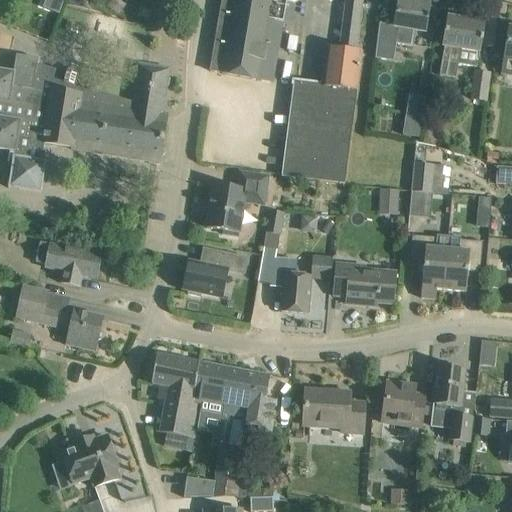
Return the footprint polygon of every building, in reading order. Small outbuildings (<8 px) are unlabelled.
[(222,0),(210,72),(270,83),(284,0),(222,0)] [(356,51),(362,0),(346,0),(339,49),(356,51)] [(379,25),(375,60),(393,62),(396,45),(411,47),(414,31),(424,33),(426,21),(428,21),(429,17),(427,17),(429,5),(428,5),(427,5),(425,5),(425,3),(423,1),(419,0),(413,0),(413,1),(412,3),(404,2),(404,1),(399,0),(398,0),(394,28),(379,25)] [(483,25),(448,19),(443,47),(444,47),(439,77),(455,79),(458,65),(476,68),(480,43),(482,43),(482,39),(481,39),(483,25)] [(511,76),(511,29),(509,29),(502,74),(511,76)] [(356,51),(339,49),(327,48),(323,85),(294,82),(281,177),(346,185),(362,52),(356,51)] [(0,151),(14,154),(8,189),(11,189),(11,190),(40,195),(45,161),(47,147),(73,150),(157,163),(159,164),(161,156),(167,116),(161,115),(168,71),(148,68),(140,66),(134,104),(73,85),(38,75),(38,73),(35,72),(16,70),(15,72),(14,72),(0,70),(0,151)] [(487,103),(491,75),(475,73),(470,100),(487,103)] [(406,112),(403,136),(419,138),(422,116),(422,115),(406,112)] [(415,165),(412,193),(422,194),(432,195),(435,167),(415,165)] [(511,186),(511,169),(497,168),(496,185),(511,186)] [(268,178),(259,176),(239,173),(237,189),(213,186),(207,229),(222,232),(222,236),(238,238),(244,203),(264,206),(268,178)] [(400,192),(380,191),(379,216),(398,216),(400,192)] [(412,193),(410,209),(420,210),(422,194),(412,193)] [(478,199),(478,210),(489,211),(490,200),(478,199)] [(270,212),(267,234),(280,236),(284,214),(270,212)] [(305,216),(303,228),(320,232),(323,220),(305,216)] [(81,223),(79,231),(95,234),(97,226),(81,223)] [(437,239),(412,236),(409,267),(423,268),(422,289),(444,291),(448,237),(438,236),(437,239)] [(482,243),(459,241),(459,238),(448,237),(444,291),(466,293),(467,272),(480,273),(482,253),(482,243)] [(51,247),(47,246),(41,244),(37,263),(47,266),(46,269),(63,272),(61,284),(78,288),(81,276),(97,279),(102,257),(51,246),(51,247)] [(187,272),(183,290),(189,292),(188,295),(200,298),(201,294),(222,299),(228,272),(233,273),(236,257),(204,250),(200,265),(192,263),(190,273),(187,272)] [(308,315),(309,295),(311,278),(295,277),(296,262),(272,260),(269,288),(283,289),(281,313),(308,315)] [(393,305),(395,286),(396,274),(365,271),(365,268),(336,265),(333,297),(346,298),(346,305),(376,308),(377,304),(393,305)] [(103,319),(75,313),(74,316),(45,309),(49,293),(24,287),(17,316),(41,322),(40,325),(56,328),(57,326),(70,329),(66,346),(95,353),(103,319)] [(192,404),(199,365),(199,364),(157,356),(152,385),(160,387),(158,400),(165,401),(160,433),(175,436),(173,451),(192,454),(193,452),(200,412),(202,406),(192,404)] [(223,387),(226,370),(199,365),(192,404),(202,406),(200,412),(223,416),(228,388),(223,387)] [(464,370),(438,367),(433,405),(431,427),(451,430),(449,441),(469,444),(472,418),(459,416),(464,370)] [(269,378),(226,370),(223,387),(228,388),(223,416),(228,417),(223,449),(240,451),(244,431),(268,435),(274,403),(264,401),(269,378)] [(422,430),(423,417),(426,397),(414,395),(415,386),(387,383),(384,403),(381,425),(422,430)] [(363,435),(363,425),(364,405),(350,404),(350,394),(305,391),(304,411),(303,424),(342,426),(341,434),(363,435)] [(511,402),(489,401),(489,417),(511,418),(511,402)] [(76,448),(62,453),(73,485),(91,479),(95,489),(119,480),(116,471),(118,470),(107,437),(87,444),(86,440),(74,444),(76,448)] [(238,500),(239,488),(244,451),(240,451),(223,449),(221,449),(215,497),(238,500)] [(468,494),(482,496),(485,477),(471,474),(468,494)] [(185,496),(185,498),(213,498),(213,493),(215,483),(212,482),(188,478),(187,483),(185,496)] [(273,511),(273,498),(250,499),(250,511),(273,511)]
